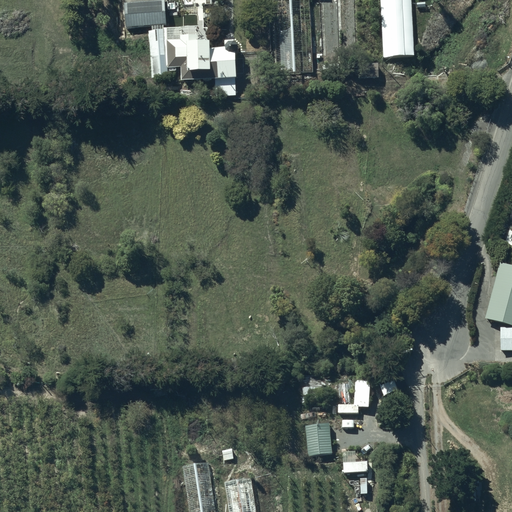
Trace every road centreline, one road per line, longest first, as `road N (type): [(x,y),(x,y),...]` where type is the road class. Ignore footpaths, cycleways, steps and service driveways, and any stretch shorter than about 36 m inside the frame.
road 1 (unclassified): [(441,341),(511,116)]
road 2 (track): [(441,341),(419,365),(417,385),(425,511)]
